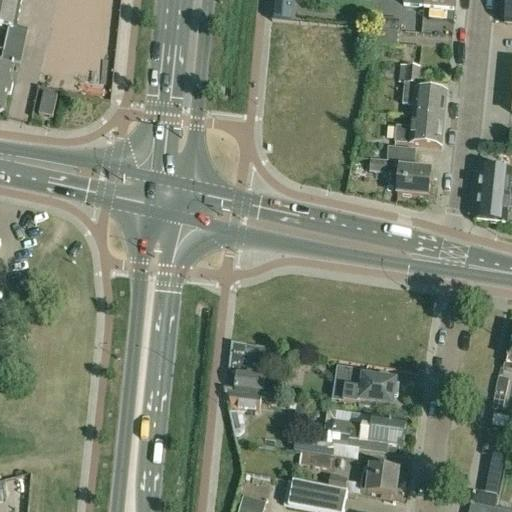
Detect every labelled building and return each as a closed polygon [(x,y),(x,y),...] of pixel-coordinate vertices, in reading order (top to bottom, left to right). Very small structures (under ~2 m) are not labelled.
[(21,0),(0,0),(0,27),(15,31),(21,0)] [(404,0),(404,6),(455,11),(456,0),(404,0)] [(400,34),(381,32),(379,46),(399,48),(400,34)] [(2,60),(3,53),(0,52),(0,113),(1,114),(3,112),(4,112),(7,97),(9,96),(11,84),(10,82),(14,62),(2,60)] [(447,95),(427,93),(418,92),(420,69),(407,68),(405,85),(403,106),(414,108),(413,118),(445,121),(447,95)] [(58,97),(44,94),(39,116),(53,119),(58,97)] [(442,149),(445,121),(413,118),(412,130),(397,128),(395,144),(442,149)] [(416,152),(389,149),(387,164),(415,166),(416,152)] [(387,164),(372,162),(371,175),(386,177),(387,164)] [(431,173),(400,170),(397,197),(429,200),(431,173)] [(478,196),(511,199),(511,188),(511,176),(511,172),(480,170),(478,196)] [(511,209),(511,199),(478,196),(475,222),(507,225),(509,210),(511,209)] [(233,345),(230,373),(237,374),(244,375),(247,347),(233,345)] [(398,386),(396,386),(396,384),(369,380),(370,375),(339,371),(337,380),(341,389),(339,403),(359,406),(359,408),(376,411),(377,406),(392,408),(394,398),(397,399),(398,386)] [(237,374),(235,394),(263,397),(265,377),(244,375),(237,374)] [(511,381),(500,378),(496,395),(507,398),(511,381)] [(260,417),(263,397),(235,394),(233,413),(260,417)] [(505,410),(507,398),(496,395),(493,408),(505,410)] [(235,438),(236,438),(240,437),(243,435),(245,432),(242,416),(232,416),(230,416),(235,438)] [(406,426),(406,424),(374,420),(373,430),(336,424),(333,445),(387,452),(387,448),(403,451),(404,439),(405,439),(407,436),(407,430),(407,427),(406,426)] [(301,454),(308,455),(332,459),(334,447),(297,441),(295,453),(296,453),(301,454)] [(301,454),(300,466),(307,467),(308,455),(301,454)] [(330,471),(332,459),(308,455),(307,467),(330,471)] [(395,498),(399,472),(371,468),(369,479),(363,478),(361,493),(367,494),(395,498)] [(346,494),(348,482),(330,478),(329,485),(328,490),(346,494)] [(345,511),(349,496),(294,485),(289,506),(317,511),(345,511)] [(488,511),(497,511),(498,509),(500,499),(474,494),(470,508),(488,511)] [(256,511),(259,504),(244,500),(240,511),(256,511)]
